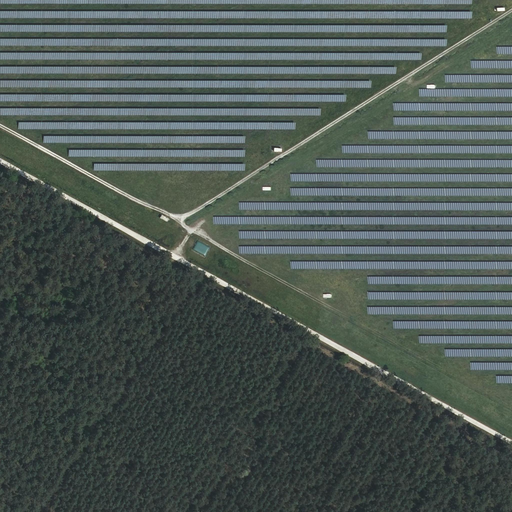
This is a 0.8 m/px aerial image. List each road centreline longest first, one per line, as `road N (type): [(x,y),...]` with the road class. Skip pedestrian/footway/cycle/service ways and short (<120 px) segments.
road 1 (unknown): [(511,8),(191,215),(155,210),(0,125)]
road 2 (track): [(511,442),(0,161)]
